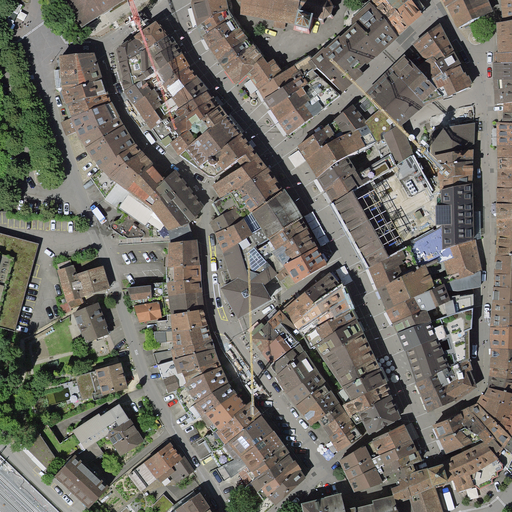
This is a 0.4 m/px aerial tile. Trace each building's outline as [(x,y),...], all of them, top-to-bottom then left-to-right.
[(64,0),(82,26),(122,0),(64,0)] [(191,3),(197,26),(213,15),(228,9),(226,0),(191,0),(191,1),(191,3)] [(241,0),(241,15),(294,25),(294,29),(310,33),(315,17),(322,19),(331,14),(334,6),(330,0),(241,0)] [(387,0),(378,0),(372,5),(399,35),(409,26),(396,10),(387,0)] [(387,0),(396,10),(408,0),(387,0)] [(408,0),(396,10),(409,26),(423,14),(412,0),(408,0)] [(488,0),(459,0),(447,6),(457,28),(493,11),(488,0)] [(511,0),(500,0),(502,21),(511,19),(511,0)] [(14,22),(22,4),(14,1),(7,19),(14,22)] [(372,5),(370,1),(352,18),(352,26),(348,29),(340,36),(365,64),(366,63),(367,64),(376,56),(377,57),(380,54),(399,36),(399,35),(372,5)] [(233,18),(228,9),(213,15),(197,26),(202,36),(226,22),(227,23),(233,18)] [(226,22),(202,36),(209,48),(239,26),(233,18),(227,23),(226,22)] [(511,52),(511,19),(502,21),(496,21),(498,52),(511,52)] [(156,21),(136,35),(146,49),(148,48),(154,43),(166,35),(156,21)] [(440,23),(413,44),(425,60),(430,56),(435,62),(454,50),(440,23)] [(239,26),(209,48),(218,60),(248,38),(239,26)] [(153,57),(160,67),(183,53),(176,42),(170,33),(166,35),(154,43),(155,45),(154,46),(159,53),(153,57)] [(140,52),(146,49),(136,35),(116,48),(119,62),(127,59),(140,52)] [(317,68),(342,92),(364,73),(360,69),(365,64),(340,36),(339,35),(325,48),(323,47),(312,58),(310,59),(318,67),(317,68)] [(218,60),(223,67),(252,44),(248,38),(218,60)] [(253,43),(252,44),(223,67),(234,85),(247,74),(254,67),(253,65),(263,56),(253,43)] [(148,52),(146,49),(140,52),(142,72),(143,72),(147,77),(152,73),(153,72),(150,67),(148,69),(148,52)] [(454,50),(435,62),(441,71),(443,73),(460,64),(461,63),(454,50)] [(494,52),(494,62),(511,62),(511,52),(498,52),(494,52)] [(95,53),(59,55),(62,90),(101,78),(102,78),(95,53)] [(163,81),(188,63),(183,53),(160,67),(153,72),(152,73),(160,83),(162,81),(163,81)] [(411,61),(405,54),(390,68),(423,103),(443,96),(437,89),(429,80),(416,66),(420,63),(415,57),(411,61)] [(263,99),(312,69),(314,71),(317,68),(318,67),(310,59),(312,58),(310,55),(283,72),(258,90),(263,99)] [(247,75),(258,90),(283,72),(274,58),(268,62),(264,58),(263,56),(253,65),(254,67),(247,74),(247,75)] [(430,56),(425,60),(420,63),(416,66),(429,80),(441,71),(435,62),(430,56)] [(127,59),(119,62),(122,77),(121,77),(124,91),(133,86),(127,59)] [(511,62),(494,62),(494,78),(511,79),(511,62)] [(198,77),(188,63),(163,81),(173,96),(198,77)] [(464,73),(460,64),(443,73),(441,71),(429,80),(437,89),(443,86),(448,97),(472,86),(471,84),(473,83),(469,75),(467,76),(465,72),(464,73)] [(365,92),(380,110),(367,121),(365,122),(367,125),(377,142),(384,138),(382,134),(396,125),(399,128),(402,125),(426,105),(423,103),(390,68),(365,92)] [(263,99),(270,109),(319,76),(314,71),(312,69),(263,99)] [(124,91),(134,105),(160,83),(152,73),(147,77),(133,86),(124,91)] [(270,109),(278,121),(311,98),(329,84),(319,76),(270,109)] [(208,89),(198,77),(173,96),(172,97),(179,108),(208,89)] [(106,92),(101,78),(62,90),(61,90),(65,104),(67,104),(106,92)] [(511,79),(494,78),(495,104),(503,103),(511,101),(511,79)] [(152,128),(175,113),(174,112),(179,108),(172,97),(173,96),(163,81),(162,81),(160,83),(134,105),(151,129),(152,128)] [(340,95),(329,84),(311,98),(278,121),(288,136),(316,114),(340,95)] [(220,105),(208,89),(179,108),(174,112),(175,113),(152,128),(161,141),(169,135),(173,141),(188,129),(189,130),(192,128),(192,126),(196,123),(220,105)] [(67,104),(72,117),(111,102),(108,91),(106,92),(67,104)] [(511,101),(503,103),(503,112),(511,112),(511,101)] [(119,116),(111,102),(72,117),(70,118),(76,132),(80,139),(119,117),(119,116)] [(297,146),(306,159),(326,144),(344,134),(367,125),(365,122),(367,121),(353,104),(334,120),(297,146)] [(196,123),(202,134),(227,114),(220,105),(196,123)] [(511,112),(503,112),(503,122),(511,122),(511,112)] [(241,133),(227,114),(202,134),(185,148),(186,150),(179,155),(197,168),(241,133)] [(124,124),(119,117),(80,139),(85,148),(104,135),(104,136),(124,124)] [(76,132),(70,118),(61,122),(66,136),(76,132)] [(474,149),(475,122),(432,130),(432,133),(429,134),(430,152),(433,155),(474,149)] [(511,122),(503,122),(497,122),(497,145),(511,145),(511,122)] [(202,134),(196,123),(192,126),(192,128),(189,130),(188,129),(173,141),(170,144),(179,155),(186,150),(185,148),(202,134)] [(136,144),(124,124),(104,136),(104,135),(85,148),(93,161),(94,160),(101,170),(102,169),(108,176),(142,151),(136,143),(136,144)] [(306,159),(316,178),(348,157),(377,142),(367,125),(344,134),(326,144),(306,159)] [(399,128),(396,125),(382,134),(384,138),(391,154),(396,165),(411,155),(414,154),(402,125),(399,128)] [(256,151),(241,133),(197,168),(208,175),(214,176),(237,160),(239,163),(242,166),(259,155),(256,151)] [(173,141),(169,135),(161,141),(165,147),(170,144),(173,141)] [(511,145),(497,145),(497,157),(511,157),(511,145)] [(474,149),(433,155),(437,164),(473,161),(474,149)] [(164,179),(142,151),(108,176),(150,208),(162,196),(156,188),(159,185),(159,184),(164,179)] [(358,173),(355,169),(325,190),(332,203),(333,202),(364,184),(369,182),(396,165),(391,154),(358,173)] [(268,167),(259,155),(242,166),(212,186),(220,198),(268,167)] [(387,210),(408,248),(420,267),(426,264),(437,260),(439,263),(443,262),(454,258),(450,247),(474,240),(473,213),(472,183),(457,186),(440,189),(439,179),(438,179),(438,176),(425,179),(411,155),(396,165),(369,182),(387,210)] [(316,178),(325,190),(355,169),(348,157),(316,178)] [(497,170),(511,170),(511,157),(497,157),(497,170)] [(472,173),(473,161),(437,164),(438,176),(438,179),(439,179),(472,173)] [(220,198),(213,203),(220,216),(210,222),(215,233),(223,253),(252,233),(244,219),(252,212),(283,189),(269,166),(268,167),(220,198)] [(204,206),(176,169),(164,179),(159,184),(159,185),(156,188),(162,196),(150,208),(168,230),(189,223),(204,206)] [(511,170),(497,170),(497,188),(511,187),(511,170)] [(472,183),(472,173),(439,179),(440,189),(457,186),(472,183)] [(333,202),(349,230),(387,210),(369,182),(364,184),(333,202)] [(496,203),(511,203),(511,187),(497,188),(496,188),(496,203)] [(285,188),(283,189),(252,212),(261,227),(269,239),(302,217),(303,217),(285,188)] [(511,203),(496,203),(496,235),(511,235),(511,203)] [(349,230),(370,269),(404,250),(408,248),(387,210),(349,230)] [(261,227),(252,212),(244,219),(252,233),(261,227)] [(308,228),(302,217),(269,239),(255,248),(262,257),(308,228)] [(170,241),(170,242),(194,240),(193,235),(189,223),(168,230),(170,238),(170,241)] [(252,233),(223,253),(231,281),(220,288),(238,319),(272,299),(261,290),(275,276),(278,274),(276,272),(266,261),(254,272),(250,271),(247,253),(254,247),(255,248),(269,239),(261,227),(252,233)] [(318,245),(308,228),(262,257),(266,261),(276,272),(284,265),(290,260),(317,246),(318,245)] [(0,327),(9,330),(15,331),(17,324),(33,264),(39,243),(0,232),(0,327)] [(511,235),(496,235),(496,256),(511,256),(511,235)] [(197,239),(194,240),(170,242),(168,243),(168,254),(167,254),(166,267),(200,264),(197,239)] [(460,278),(482,270),(476,239),(474,240),(450,247),(454,258),(443,262),(448,275),(458,272),(460,278)] [(327,263),(317,246),(290,260),(284,265),(295,282),(327,263)] [(255,248),(254,247),(247,253),(250,271),(254,272),(266,261),(262,257),(255,248)] [(368,269),(377,288),(420,267),(408,248),(404,250),(370,269),(368,269)] [(511,273),(511,256),(496,256),(495,256),(495,261),(496,261),(496,268),(494,268),(494,273),(511,273)] [(57,264),(59,270),(72,265),(70,260),(57,264)] [(166,267),(167,281),(195,279),(195,281),(201,280),(200,264),(166,267)] [(377,288),(386,309),(436,287),(426,264),(420,267),(377,288)] [(59,270),(57,270),(67,302),(68,302),(71,309),(84,304),(82,297),(110,288),(103,265),(77,274),(74,265),(72,265),(59,270)] [(305,292),(314,302),(340,284),(330,271),(305,292)] [(493,286),(511,287),(511,273),(494,273),(493,286)] [(202,292),(201,280),(195,281),(195,279),(167,281),(167,282),(168,296),(202,292)] [(150,283),(151,285),(152,297),(163,296),(162,282),(150,283)] [(303,336),(327,321),(332,319),(333,320),(352,309),(355,308),(349,293),(347,294),(342,283),(340,284),(314,302),(322,314),(299,329),(303,336)] [(444,284),(436,287),(386,309),(385,310),(392,324),(426,309),(427,311),(443,304),(451,300),(450,296),(444,284)] [(151,285),(127,287),(131,300),(152,297),(151,285)] [(511,287),(493,286),(492,304),(511,304),(511,287)] [(202,292),(168,296),(171,314),(204,309),(202,292)] [(299,329),(322,314),(314,302),(305,292),(281,311),(293,323),(296,327),(299,329)] [(443,304),(447,316),(474,308),(474,294),(460,296),(460,295),(450,296),(451,300),(443,304)] [(67,302),(60,305),(64,314),(72,311),(71,309),(68,302),(67,302)] [(159,302),(134,306),(140,323),(162,319),(159,302)] [(98,303),(73,312),(83,337),(84,336),(86,343),(110,334),(98,303)] [(440,318),(447,316),(443,304),(427,311),(426,309),(392,324),(398,333),(440,318)] [(509,326),(511,325),(511,304),(492,304),(491,304),(490,326),(509,327),(509,326)] [(447,316),(440,318),(447,336),(439,340),(450,366),(469,358),(470,358),(470,336),(470,330),(472,328),(474,308),(447,316)] [(207,324),(204,309),(171,314),(172,331),(207,324)] [(323,340),(322,340),(357,319),(352,309),(333,320),(332,319),(327,321),(303,336),(311,349),(315,346),(314,345),(323,340)] [(293,330),(296,327),(293,323),(281,311),(280,310),(278,311),(267,321),(268,322),(274,329),(280,335),(284,340),(291,334),(290,333),(293,330)] [(167,320),(157,321),(157,331),(172,331),(171,314),(167,315),(167,320)] [(398,333),(405,350),(406,349),(437,337),(439,340),(447,336),(440,318),(398,333)] [(321,356),(364,332),(357,319),(322,340),(323,340),(314,345),(315,346),(321,356)] [(247,336),(262,351),(280,335),(274,329),(268,322),(264,325),(262,323),(247,336)] [(212,338),(207,324),(172,331),(173,341),(174,348),(212,338)] [(490,326),(490,336),(511,337),(511,325),(509,326),(509,327),(490,326)] [(154,331),(155,342),(173,341),(172,331),(157,331),(154,331)] [(321,356),(342,387),(380,368),(364,332),(321,356)] [(280,335),(262,351),(270,364),(298,343),(291,334),(284,340),(280,335)] [(511,337),(490,336),(490,341),(491,348),(511,348),(511,337)] [(408,358),(416,382),(450,366),(439,340),(437,337),(406,349),(408,358)] [(215,348),(212,338),(174,348),(170,349),(170,350),(173,360),(215,348)] [(277,375),(304,350),(300,344),(270,366),(277,375)] [(186,383),(186,382),(222,366),(218,358),(215,348),(173,360),(158,365),(163,380),(163,379),(174,375),(179,388),(185,385),(184,384),(186,383)] [(511,348),(491,348),(490,359),(511,360),(511,348)] [(153,354),(157,365),(158,365),(173,360),(170,350),(153,354)] [(275,376),(286,394),(319,372),(304,350),(277,375),(275,376)] [(473,369),(469,358),(450,366),(416,382),(415,382),(428,412),(455,400),(456,402),(478,387),(471,370),(473,369)] [(511,369),(511,360),(490,359),(490,367),(511,369)] [(128,389),(121,363),(95,370),(95,371),(76,376),(83,400),(93,398),(94,401),(108,397),(108,394),(128,389)] [(229,383),(222,366),(186,382),(186,383),(184,384),(185,385),(179,388),(179,389),(174,391),(179,401),(186,411),(196,403),(229,383)] [(511,369),(490,367),(489,376),(511,379),(511,369)] [(342,387),(351,401),(387,382),(380,368),(342,387)] [(326,382),(319,372),(286,394),(295,407),(326,382)] [(174,375),(163,379),(168,393),(174,391),(179,389),(179,388),(174,375)] [(488,387),(511,392),(511,379),(489,376),(487,387),(488,387)] [(295,407),(301,413),(331,390),(326,382),(295,407)] [(343,405),(351,417),(358,413),(374,405),(373,404),(390,395),(393,394),(387,382),(351,401),(343,405)] [(236,393),(229,383),(196,403),(186,411),(194,421),(201,416),(236,393)] [(511,392),(488,387),(484,395),(511,407),(511,392)] [(339,403),(331,390),(301,413),(311,426),(318,421),(339,403)] [(246,405),(236,393),(201,416),(214,432),(215,432),(235,416),(234,415),(246,405)] [(477,403),(511,437),(511,435),(511,407),(484,395),(482,394),(477,403)] [(402,418),(390,395),(373,404),(374,405),(358,413),(369,435),(402,418)] [(251,401),(246,405),(234,415),(235,416),(215,432),(214,432),(204,438),(213,452),(224,446),(225,444),(262,415),(251,401)] [(318,421),(323,427),(345,411),(339,403),(318,421)] [(477,403),(470,407),(504,447),(511,454),(511,452),(511,437),(477,403)] [(72,430),(85,449),(96,442),(107,435),(110,433),(109,432),(129,419),(119,404),(101,416),(99,413),(72,430)] [(481,440),(484,442),(498,459),(502,453),(501,452),(504,447),(470,407),(459,411),(461,414),(470,425),(477,433),(481,440)] [(351,420),(345,411),(323,427),(329,435),(351,420)] [(432,425),(439,439),(470,425),(461,414),(432,425)] [(274,431),(262,415),(225,444),(224,446),(213,452),(221,466),(223,465),(234,460),(235,460),(240,456),(274,431)] [(145,441),(130,418),(129,419),(109,432),(110,433),(107,435),(121,456),(145,441)] [(328,436),(332,443),(356,427),(351,420),(329,435),(328,436)] [(380,454),(412,439),(405,424),(372,439),(372,441),(379,455),(380,454)] [(470,425),(439,439),(446,454),(481,440),(477,433),(470,425)] [(362,436),(356,427),(332,443),(338,451),(362,436)] [(58,460),(37,430),(22,443),(34,456),(47,469),(58,460)] [(290,453),(274,431),(240,456),(247,466),(256,479),(290,453)] [(412,439),(380,454),(384,464),(417,451),(412,439)] [(379,455),(372,441),(362,447),(339,461),(355,492),(383,483),(387,479),(386,476),(380,466),(384,464),(380,454),(379,455)] [(76,456),(86,465),(104,453),(96,442),(85,449),(85,450),(76,456)] [(484,442),(442,460),(443,464),(448,481),(449,482),(453,480),(457,493),(474,487),(475,487),(479,489),(493,483),(493,479),(498,476),(498,472),(503,470),(503,464),(498,459),(484,442)] [(182,457),(171,443),(128,475),(141,491),(157,479),(161,483),(171,476),(177,484),(195,470),(184,456),(182,457)] [(511,454),(504,447),(501,452),(502,453),(498,459),(503,464),(508,469),(511,459),(511,454)] [(384,464),(380,466),(386,476),(394,472),(396,476),(397,478),(398,477),(417,472),(415,467),(413,464),(423,461),(418,450),(417,451),(384,464)] [(295,459),(290,453),(256,479),(251,482),(257,492),(287,468),(286,467),(295,459)] [(76,456),(75,455),(63,468),(54,476),(71,492),(89,509),(109,487),(98,476),(86,465),(76,456)] [(231,478),(247,466),(240,456),(235,460),(234,460),(223,465),(231,478)] [(302,469),(295,459),(286,467),(287,468),(257,492),(264,501),(268,497),(275,505),(306,478),(300,470),(302,469)] [(440,484),(448,481),(443,464),(432,467),(428,468),(433,486),(435,485),(440,484)] [(433,486),(428,468),(417,472),(398,477),(400,485),(391,488),(394,495),(398,511),(443,511),(435,485),(433,486)] [(213,511),(200,492),(176,510),(176,511),(213,511)] [(345,511),(345,509),(341,493),(301,504),(303,511),(345,511)] [(165,511),(174,504),(164,494),(151,507),(157,511),(165,511)] [(398,511),(394,495),(372,500),(373,503),(355,508),(355,507),(349,508),(345,509),(345,511),(398,511)]
